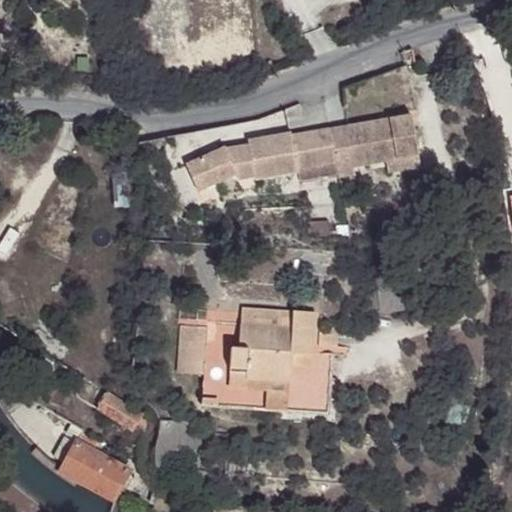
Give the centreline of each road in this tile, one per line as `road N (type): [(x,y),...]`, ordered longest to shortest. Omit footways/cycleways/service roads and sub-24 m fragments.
road 1 (unclassified): [(511,13),(179,117),(0,100)]
road 2 (track): [(77,108),(60,151),(0,230)]
